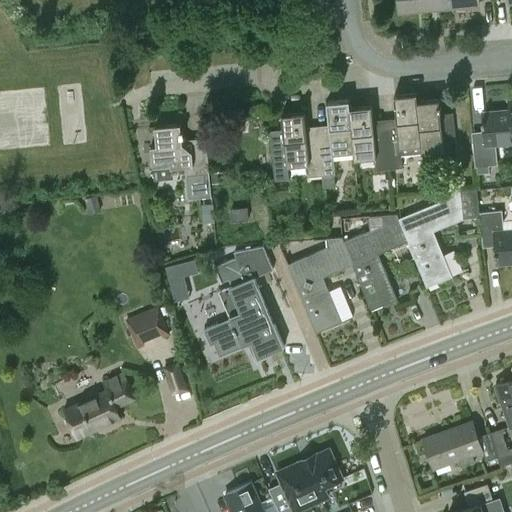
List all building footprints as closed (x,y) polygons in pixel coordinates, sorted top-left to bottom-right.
[(399,0),(401,11),(427,8),(427,2),(426,0),(399,0)] [(426,0),(427,2),(427,8),(453,6),(452,0),(426,0)] [(386,132),(387,141),(390,170),(402,169),(400,148),(420,146),(421,146),(416,102),(417,102),(416,94),(393,96),(397,131),(386,132)] [(421,146),(420,146),(421,155),(442,153),(444,165),(457,164),(454,133),(441,135),(438,100),(417,102),(416,102),(421,146)] [(322,178),(335,176),(333,156),(352,154),(353,154),(349,109),(350,109),(349,101),(327,103),(330,138),(318,139),(319,148),(322,178)] [(495,145),(511,143),(511,101),(508,102),(509,110),(482,113),(485,139),(472,140),(476,174),(490,173),(489,167),(497,166),(495,145)] [(353,154),(352,154),(353,162),(375,160),(376,172),(390,170),(387,141),(375,142),(371,107),(350,109),(349,109),(353,154)] [(319,148),(306,149),(303,114),(281,116),(283,132),(270,133),(275,183),(289,181),(288,168),(308,166),(309,179),(322,178),(319,148)] [(208,196),(207,175),(204,139),(180,141),(179,125),(153,127),(154,146),(148,147),(150,165),(168,164),(168,168),(182,167),(185,198),(208,196)] [(210,173),(211,184),(228,183),(228,171),(210,172),(210,173)] [(439,204),(400,220),(399,221),(408,243),(428,289),(454,278),(434,231),(463,219),(462,215),(479,213),(479,209),(477,189),(460,190),(438,193),(439,204)] [(96,195),(85,198),(89,213),(101,210),(96,195)] [(212,204),(206,204),(206,210),(207,223),(214,222),(212,204)] [(231,221),(249,219),(248,207),(230,208),(231,221)] [(499,266),(511,264),(511,220),(503,221),(501,207),(479,209),(482,239),(495,237),(499,266)] [(399,221),(400,220),(398,215),(382,217),(383,227),(345,244),(354,266),(373,312),(398,301),(379,255),(408,243),(399,221)] [(354,266),(345,244),(342,238),(327,240),(328,251),(289,268),(318,336),(343,325),(324,279),(354,266)] [(230,278),(233,285),(219,291),(230,318),(208,328),(220,356),(252,343),(258,358),(285,347),(255,276),(273,269),(263,245),(233,251),(236,256),(214,265),(222,282),(230,278)] [(157,305),(126,318),(138,348),(145,345),(143,341),(161,334),(163,336),(168,334),(157,305)] [(172,395),(189,390),(179,360),(162,366),(172,395)] [(106,389),(64,408),(77,438),(121,418),(116,407),(135,398),(124,373),(103,382),(106,389)] [(511,379),(495,385),(510,427),(511,426),(511,379)] [(498,457),(489,433),(478,438),(472,422),(424,439),(434,468),(458,459),(460,466),(475,461),(472,454),(482,450),(486,462),(498,457)] [(489,433),(498,457),(500,464),(511,460),(511,445),(507,447),(501,429),(489,433)] [(330,449),(279,470),(285,485),(290,498),(295,511),(298,511),(331,498),(325,484),(342,477),(330,449)] [(229,491),(226,493),(233,511),(265,511),(252,482),(248,483),(246,479),(227,487),(229,491)] [(496,511),(487,484),(464,491),(470,508),(456,511),(496,511)] [(285,485),(271,491),(280,511),(295,511),(290,498),(285,485)]
